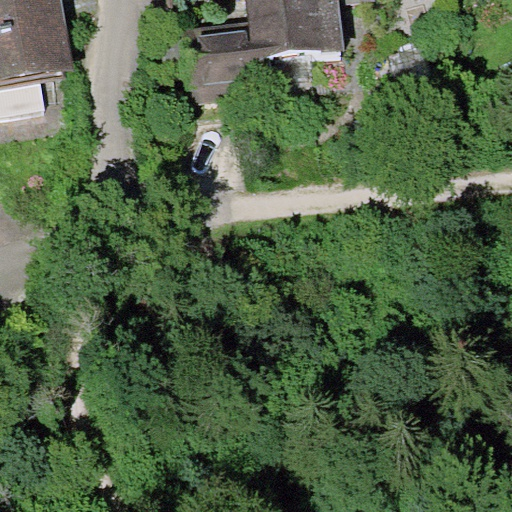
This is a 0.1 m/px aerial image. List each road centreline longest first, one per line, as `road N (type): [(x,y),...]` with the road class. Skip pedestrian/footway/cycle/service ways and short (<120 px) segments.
road 1 (track): [(511,180),(104,226)]
road 2 (track): [(132,511),(71,439),(104,226)]
